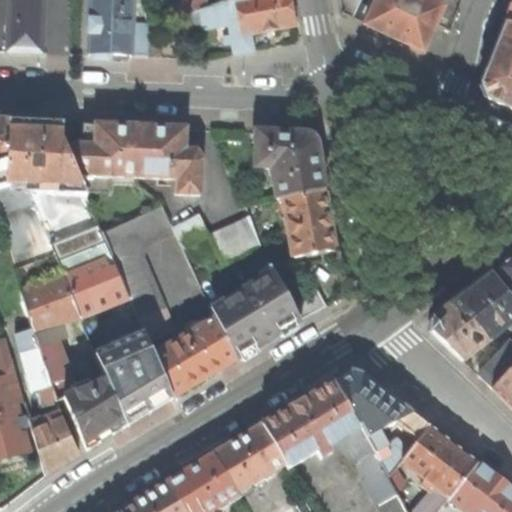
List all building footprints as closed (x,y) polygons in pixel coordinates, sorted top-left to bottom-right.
[(30,53),(41,54),(43,0),(8,0),(6,53),(30,53)] [(147,28),(147,26),(132,26),(132,1),(130,1),(129,0),(97,0),(91,0),(89,56),(106,57),(147,58),(147,31),(147,28)] [(192,0),(170,8),(173,19),(185,15),(209,7),(206,0),(192,0)] [(249,34),(294,26),(291,10),(288,0),(256,0),(251,1),(250,0),(228,0),(209,7),(185,15),(187,26),(202,23),(203,29),(229,25),(231,37),(232,44),(234,55),(252,51),(249,34)] [(394,38),(423,51),(443,7),(426,0),(377,0),(366,25),(392,37),(394,38)] [(511,27),(506,25),(482,86),(487,100),(511,111),(511,27)] [(161,32),(147,31),(147,58),(160,59),(161,32)] [(225,45),(232,44),(231,37),(224,38),(225,45)] [(33,124),(7,123),(6,162),(0,164),(0,187),(10,185),(27,186),(30,194),(86,196),(78,178),(67,151),(62,140),(63,125),(33,124)] [(76,147),(67,151),(78,178),(96,178),(96,177),(138,178),(140,128),(105,127),(83,126),(82,147),(76,147)] [(165,129),(140,128),(138,178),(178,180),(178,195),(198,196),(201,163),(196,153),(184,153),(185,130),(165,129)] [(269,169),(276,200),(282,199),(323,191),(324,191),(315,140),(312,137),(308,135),(270,133),(256,133),(253,169),(269,169)] [(327,214),(323,191),(282,199),(293,258),(334,251),(330,229),(331,229),(329,219),(329,214),(327,214)] [(0,219),(15,270),(54,254),(50,243),(31,197),(0,209),(0,219)] [(147,246),(174,234),(172,230),(161,208),(102,234),(129,298),(144,335),(148,343),(172,332),(163,312),(158,296),(144,258),(147,246)] [(249,216),(208,235),(222,263),(260,245),(249,216)] [(208,236),(198,217),(172,230),(174,234),(181,249),(208,236)] [(80,318),(129,298),(102,234),(98,225),(50,243),(54,254),(54,255),(60,269),(63,276),(80,318)] [(511,290),(511,259),(497,271),(511,290)] [(264,343),(300,322),(299,321),(283,292),(272,270),(210,309),(215,319),(235,361),(264,343)] [(511,290),(497,271),(457,302),(433,321),(431,331),(462,361),(508,325),(511,330),(511,343),(478,376),(491,389),(511,367),(511,290)] [(49,330),(80,318),(63,276),(22,293),(33,332),(44,371),(50,385),(72,377),(58,339),(49,330)] [(325,306),(309,278),(283,292),(299,321),(325,306)] [(201,381),(235,361),(215,319),(154,356),(172,399),(201,381)] [(55,400),(50,385),(44,371),(33,332),(16,337),(21,357),(20,357),(30,393),(38,391),(42,405),(55,400)] [(149,413),(172,399),(154,356),(148,343),(144,335),(95,356),(105,380),(125,427),(149,413)] [(0,341),(0,363),(12,360),(6,340),(0,341)] [(0,459),(8,457),(27,452),(21,429),(27,428),(24,416),(18,418),(14,405),(23,403),(12,360),(0,363),(0,459)] [(511,367),(491,389),(511,408),(511,367)] [(388,479),(402,463),(417,442),(406,433),(402,436),(386,447),(378,433),(392,425),(412,414),(362,376),(352,372),(345,377),(334,383),(388,479)] [(77,393),(72,377),(50,385),(55,400),(55,402),(64,399),(77,393)] [(106,439),(125,427),(105,380),(77,393),(64,399),(86,451),(106,439)] [(383,511),(406,511),(388,479),(334,383),(291,409),(262,427),(284,465),(287,470),(316,452),(320,460),(332,452),(332,451),(341,446),(351,464),(355,462),(383,511)] [(78,456),(60,413),(43,421),(45,427),(32,433),(44,477),(68,462),(78,456)] [(429,427),(412,414),(392,425),(402,436),(406,433),(417,442),(429,427)] [(237,493),(284,465),(262,427),(235,443),(214,455),(237,493)] [(416,511),(437,511),(449,498),(476,464),(448,442),(429,427),(417,442),(402,463),(425,480),(421,487),(430,494),(419,507),(422,509),(416,511)] [(183,511),(209,511),(238,495),(237,493),(214,455),(185,473),(167,484),(183,511)] [(511,511),(511,491),(495,479),(476,464),(449,498),(466,511),(511,511)] [(183,511),(167,484),(141,500),(120,511),(183,511)]
